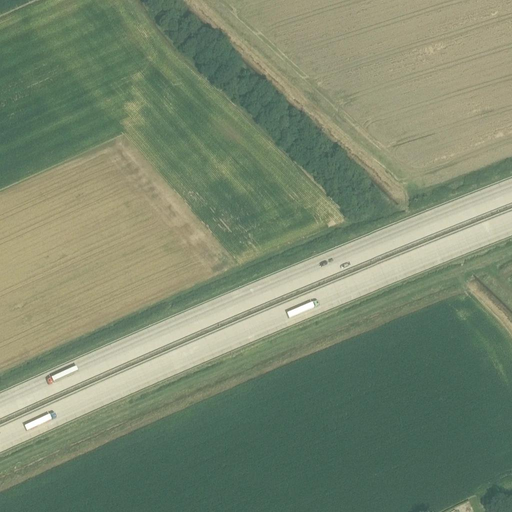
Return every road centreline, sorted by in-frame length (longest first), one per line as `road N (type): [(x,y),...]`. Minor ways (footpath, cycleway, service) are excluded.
road 1 (motorway): [(0,441),(511,224)]
road 2 (motorway): [(511,190),(0,406)]
